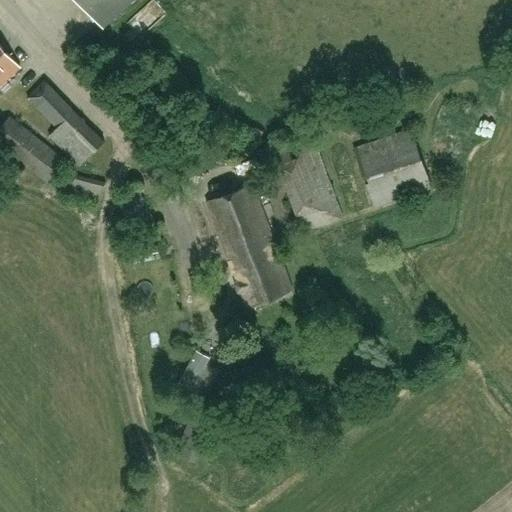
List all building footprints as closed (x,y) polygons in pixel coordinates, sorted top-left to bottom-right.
[(77,0),(103,27),(133,0),(77,0)] [(0,45),(0,84),(19,68),(0,45)] [(48,136),(79,167),(106,140),(46,81),(27,98),(56,127),(48,136)] [(0,144),(51,185),(68,163),(9,116),(0,126),(0,144)] [(375,206),(432,186),(412,128),(355,147),(375,206)] [(304,231),(343,219),(311,132),(256,152),(271,189),(284,183),(304,231)] [(100,203),(105,183),(71,174),(66,195),(100,203)] [(248,307),(292,289),(251,184),(207,201),(248,307)] [(158,246),(132,252),(135,265),(162,259),(158,246)] [(235,348),(239,344),(237,341),(239,340),(230,323),(217,330),(227,347),(232,343),(235,348)] [(196,463),(216,415),(195,406),(174,454),(196,463)]
